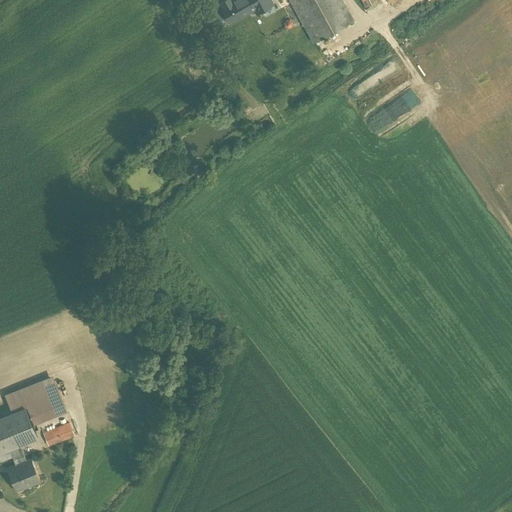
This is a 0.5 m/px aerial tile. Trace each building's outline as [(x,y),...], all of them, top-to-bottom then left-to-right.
[(230,0),(239,16),(259,5),(261,10),(271,4),(272,7),(273,7),(269,0),(230,0)] [(342,0),(290,0),(313,42),(354,19),(342,0)] [(57,343),(88,331),(84,323),(54,335),(57,343)] [(52,374),(4,394),(12,413),(26,407),(27,407),(34,424),(67,410),(52,374)] [(0,417),(0,450),(8,447),(19,443),(37,435),(26,407),(12,413),(0,417)] [(69,420),(43,431),(48,444),(74,434),(69,420)] [(19,443),(8,447),(16,464),(26,460),(19,443)] [(16,464),(14,465),(16,470),(9,473),(16,489),(40,480),(31,458),(26,460),(16,464)]
